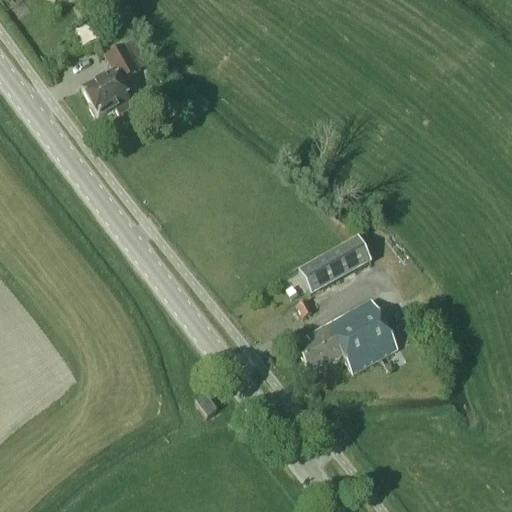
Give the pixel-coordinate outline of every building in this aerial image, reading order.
[(130,103),(119,86),(139,75),(138,73),(148,68),(135,44),(124,50),(123,48),(102,60),(109,73),(81,90),(91,109),(89,110),(95,119),(96,118),(99,122),(115,112),(119,118),(131,111),(127,105),(130,103)] [(356,241),(296,274),(310,299),(370,267),(356,241)] [(340,362),(342,364),(349,378),(364,370),(396,351),(370,304),(305,340),(308,346),(294,354),(306,378),(328,366),(329,368),(332,366),(334,367),(339,364),(340,362)] [(304,304),(295,309),(302,322),(311,317),(304,304)] [(204,399),(193,406),(205,423),(216,415),(204,399)]
